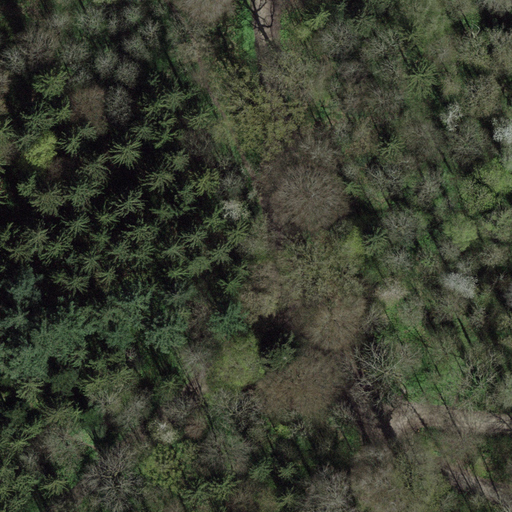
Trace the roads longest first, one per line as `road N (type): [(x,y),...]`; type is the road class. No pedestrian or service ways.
road 1 (track): [(281,306),(263,0)]
road 2 (track): [(54,511),(281,306)]
road 3 (track): [(511,499),(427,465),(367,405)]
road 4 (track): [(367,405),(511,420)]
road 5 (track): [(367,405),(281,306)]
